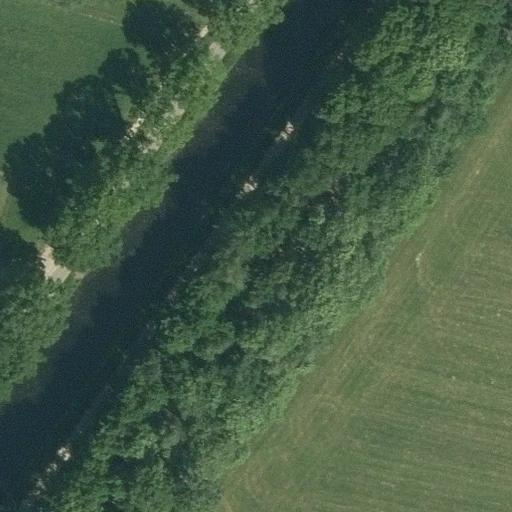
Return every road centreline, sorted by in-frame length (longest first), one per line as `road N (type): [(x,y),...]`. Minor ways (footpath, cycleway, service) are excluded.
road 1 (track): [(19,511),(385,0)]
road 2 (unclassified): [(0,355),(249,0)]
